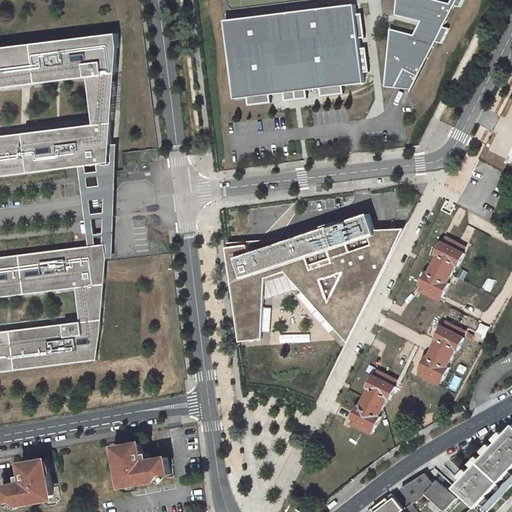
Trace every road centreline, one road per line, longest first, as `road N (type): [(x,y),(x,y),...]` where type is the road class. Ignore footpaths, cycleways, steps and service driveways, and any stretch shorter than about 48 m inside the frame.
road 1 (unclassified): [(435,161),(435,188),(326,404)]
road 2 (unclassified): [(435,161),(183,192)]
road 3 (tertiary): [(206,401),(183,192)]
road 4 (unclassified): [(0,438),(206,401)]
road 5 (secondary): [(341,511),(511,404)]
road 6 (tertiary): [(183,192),(159,0)]
road 7 (unclassified): [(511,34),(451,152),(435,161)]
road 8 (unknown): [(381,125),(379,0)]
